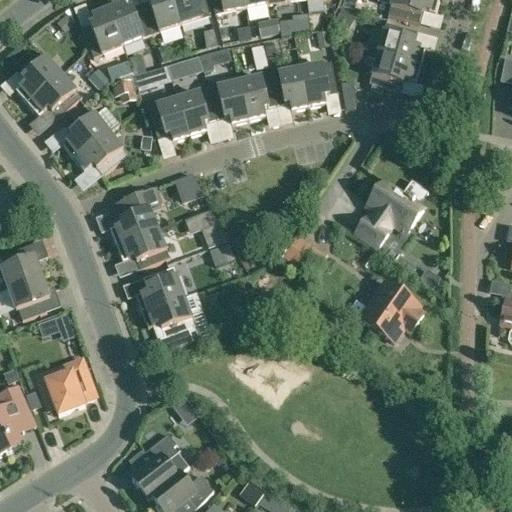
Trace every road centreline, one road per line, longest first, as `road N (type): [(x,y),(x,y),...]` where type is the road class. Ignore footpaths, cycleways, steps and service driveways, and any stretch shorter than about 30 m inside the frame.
road 1 (residential): [(69,217),(203,165),(427,115),(438,104),(468,0)]
road 2 (residential): [(76,471),(118,437),(129,403),(69,217)]
